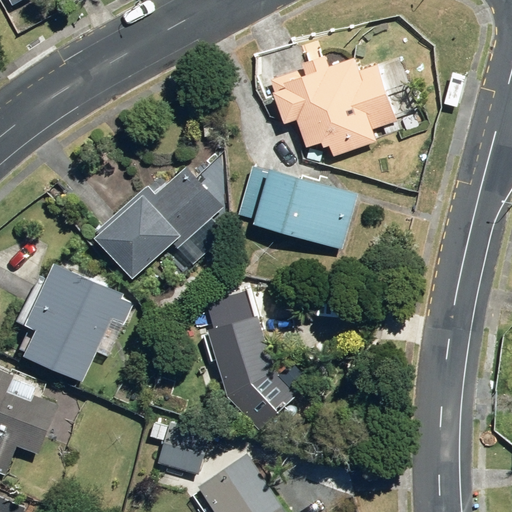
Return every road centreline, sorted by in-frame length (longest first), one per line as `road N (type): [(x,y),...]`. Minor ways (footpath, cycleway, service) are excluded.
road 1 (tertiary): [(440,511),(462,280),(504,110)]
road 2 (tertiary): [(223,0),(61,87),(0,137)]
